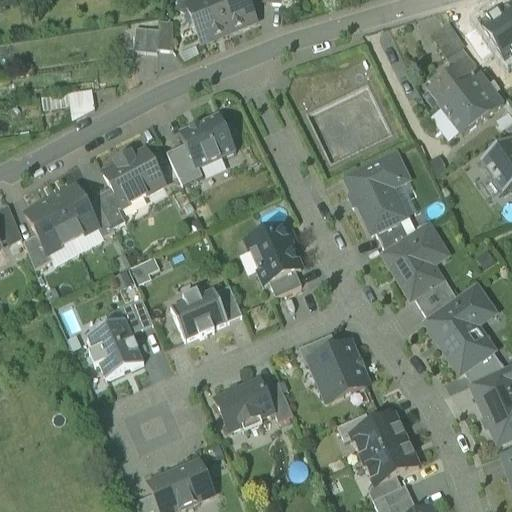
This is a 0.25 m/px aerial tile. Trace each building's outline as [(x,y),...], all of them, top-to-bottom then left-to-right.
[(201,50),(229,39),(213,0),(191,9),(185,11),(188,17),(186,21),(191,32),(195,34),(201,50)] [(245,0),(213,0),(229,39),(257,28),(245,0)] [(270,0),(270,9),(283,10),(284,0),(270,0)] [(158,56),(173,57),(173,29),(161,28),(158,56)] [(133,56),(157,59),(159,36),(136,33),(133,56)] [(432,42),(446,64),(461,54),(447,33),(432,42)] [(446,64),(453,74),(467,62),(461,54),(446,64)] [(427,94),(439,110),(479,78),(467,62),(453,74),(427,94)] [(503,110),(479,78),(439,110),(463,141),(503,110)] [(67,97),(70,120),(96,118),(94,95),(67,97)] [(184,152),(196,177),(199,175),(236,158),(219,122),(179,140),(184,152)] [(511,144),(511,145),(480,167),(490,181),(501,198),(503,200),(511,193),(511,144)] [(196,177),(184,152),(167,160),(183,192),(203,183),(199,175),(196,177)] [(111,195),(122,215),(164,192),(145,157),(132,164),(130,161),(115,169),(116,172),(103,180),(111,195)] [(395,159),(344,184),(371,241),(375,239),(400,227),(407,224),(393,195),(409,187),(395,159)] [(488,207),(501,198),(490,181),(477,190),(488,207)] [(77,193),(51,207),(73,248),(97,235),(98,234),(87,213),(77,193)] [(98,207),(113,236),(125,229),(118,217),(122,215),(111,195),(96,204),(98,207)] [(48,261),(73,248),(51,207),(25,221),(36,242),(47,261),(48,261)] [(98,207),(87,213),(98,234),(97,235),(102,245),(114,239),(113,236),(98,207)] [(0,218),(0,234),(9,252),(22,245),(9,214),(0,218)] [(375,239),(385,258),(408,243),(400,227),(375,239)] [(385,258),(381,260),(411,306),(414,304),(442,286),(432,270),(426,262),(440,253),(441,252),(428,230),(408,243),(385,258)] [(269,246),(249,255),(265,291),(269,289),(295,278),(301,276),(289,248),(293,246),(286,232),(267,240),(269,246)] [(269,246),(267,240),(247,249),(249,255),(269,246)] [(47,261),(36,242),(24,249),(35,277),(52,268),(48,261),(47,261)] [(426,262),(432,270),(446,262),(440,253),(426,262)] [(132,274),(139,289),(163,278),(156,263),(132,274)] [(295,278),(269,289),(276,304),(302,293),(295,278)] [(414,304),(427,326),(457,305),(444,285),(442,286),(414,304)] [(427,326),(424,328),(461,380),(464,378),(492,358),(494,357),(476,332),(477,322),(490,314),(475,292),(457,305),(427,326)] [(230,294),(215,300),(228,329),(242,323),(230,294)] [(171,316),(185,348),(199,342),(200,344),(214,338),(213,335),(228,329),(215,300),(214,297),(199,304),(197,299),(183,305),(185,310),(171,316)] [(125,327),(131,341),(153,331),(142,306),(120,316),(125,327)] [(125,327),(87,343),(94,358),(89,360),(95,374),(100,372),(106,386),(144,370),(131,341),(125,327)] [(299,356),(306,372),(311,369),(311,368),(338,356),(332,341),(299,356)] [(320,388),(328,407),(367,391),(349,351),(338,356),(311,368),(311,369),(320,388)] [(472,389),(504,375),(492,358),(464,378),(472,389)] [(472,389),(478,401),(511,385),(511,371),(504,375),(472,389)] [(476,402),(498,449),(511,443),(511,385),(478,401),(476,402)] [(215,406),(228,438),(243,432),(245,436),(262,429),(260,424),(274,418),(264,396),(260,387),(215,406)] [(274,418),(278,429),(293,422),(279,389),(264,396),(274,418)] [(337,434),(344,447),(352,443),(351,442),(372,432),(366,420),(337,434)] [(352,443),(363,467),(407,447),(394,421),(372,432),(351,442),(352,443)] [(419,472),(407,447),(363,467),(375,492),(375,493),(396,483),(419,472)] [(153,501),(157,511),(187,511),(214,501),(213,498),(214,495),(210,485),(207,484),(199,468),(148,490),(153,501)] [(373,508),(384,502),(402,494),(396,483),(375,493),(375,492),(371,493),(369,499),(373,508)] [(414,511),(405,492),(402,494),(384,502),(388,511),(414,511)] [(137,508),(138,511),(157,511),(153,501),(137,508)] [(373,508),(375,511),(388,511),(384,502),(373,508)]
